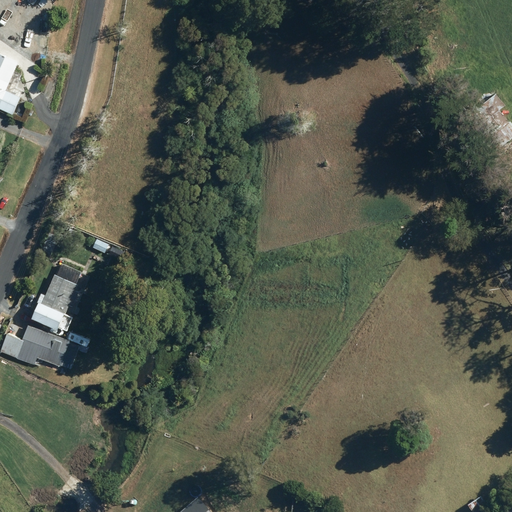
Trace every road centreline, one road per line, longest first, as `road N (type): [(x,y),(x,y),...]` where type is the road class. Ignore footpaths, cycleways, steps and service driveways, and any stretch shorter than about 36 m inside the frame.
road 1 (unknown): [(329,0),(380,34),(405,70),(456,203),(511,287)]
road 2 (unclassified): [(84,0),(72,65),(0,239)]
